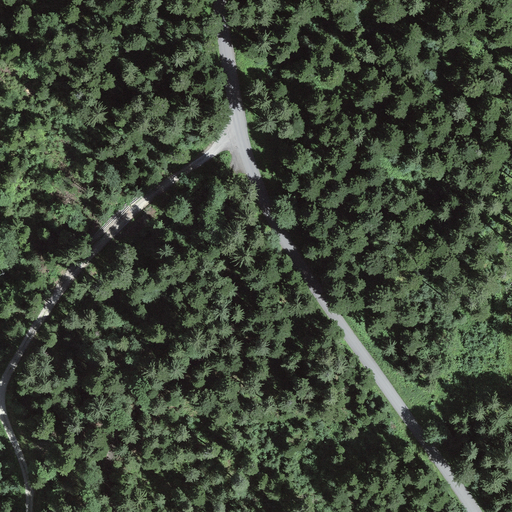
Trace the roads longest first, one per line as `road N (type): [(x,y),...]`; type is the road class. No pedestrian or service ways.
road 1 (unclassified): [(219,0),(246,155),(272,217),(473,511)]
road 2 (track): [(246,155),(228,179),(218,228),(237,323),(119,431),(108,475),(119,511)]
road 3 (track): [(240,129),(151,193),(85,257),(38,319),(0,390)]
